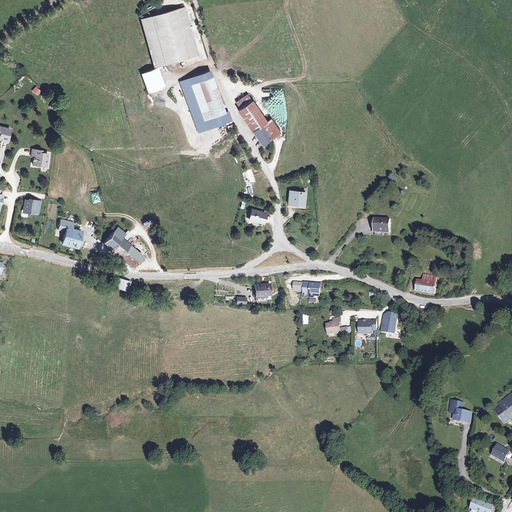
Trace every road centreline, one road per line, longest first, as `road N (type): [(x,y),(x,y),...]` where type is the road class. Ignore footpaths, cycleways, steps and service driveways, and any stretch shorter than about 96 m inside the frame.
road 1 (unclassified): [(0,244),(122,274),(236,271)]
road 2 (unclassified): [(315,266),(422,301),(511,302)]
road 3 (residential): [(280,231),(274,184),(215,72)]
